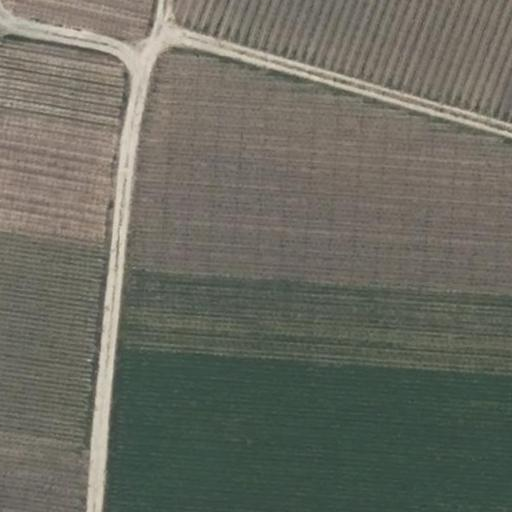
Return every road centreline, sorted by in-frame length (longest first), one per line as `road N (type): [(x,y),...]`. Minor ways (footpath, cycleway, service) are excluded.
road 1 (track): [(86,511),(119,181),(165,0)]
road 2 (track): [(511,126),(152,24)]
road 3 (track): [(0,27),(148,58)]
